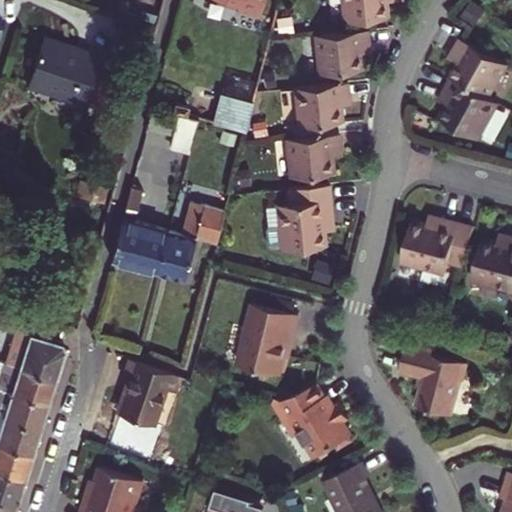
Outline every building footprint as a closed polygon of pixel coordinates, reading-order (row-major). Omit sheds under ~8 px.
[(220,0),(225,3),(238,6),(238,9),(261,15),(264,0),(220,0)] [(341,0),(343,20),(387,15),(385,0),(341,0)] [(368,44),(366,28),(314,33),(318,72),(361,68),(360,51),(364,51),(364,44),(368,44)] [(104,56),(105,54),(89,48),(88,51),(45,37),(29,84),(73,98),(72,100),(88,105),(89,103),(104,56)] [(459,61),(451,76),(453,77),(489,96),(508,62),(461,37),(454,51),(458,53),(455,59),(459,61)] [(120,61),(104,56),(89,103),(104,108),(120,61)] [(230,72),(224,93),(254,101),(257,89),(259,80),(230,72)] [(453,77),(446,90),(449,92),(445,101),(449,103),(441,117),(479,138),(499,102),(489,96),(453,77)] [(348,96),(346,81),(294,86),(298,124),(341,120),(339,104),(344,103),(343,97),(348,96)] [(441,98),(445,101),(449,92),(446,90),(441,98)] [(221,92),(213,121),(246,130),(254,101),(224,93),(221,92)] [(176,102),(174,111),(178,112),(186,114),(188,105),(176,102)] [(174,111),(152,105),(146,125),(172,132),(173,132),(178,112),(174,111)] [(186,114),(178,112),(173,132),(172,132),(169,143),(191,148),(199,118),(186,114)] [(339,147),(337,132),(285,137),(289,176),(332,171),(330,155),(335,154),(334,148),(339,147)] [(103,201),(107,186),(87,181),(83,196),(103,201)] [(329,214),(326,183),(286,187),(288,201),(275,203),(280,248),(323,244),(322,229),(321,215),(329,214)] [(170,228),(134,219),(142,187),(131,184),(112,259),(159,271),(170,228)] [(209,188),(194,185),(190,199),(205,203),(209,188)] [(217,241),(225,209),(205,203),(190,199),(182,231),(170,228),(159,271),(185,278),(196,236),(217,241)] [(321,215),(322,229),(331,228),(329,214),(321,215)] [(442,226),(444,217),(430,214),(428,222),(442,226)] [(464,264),(475,225),(444,217),(442,226),(428,222),(414,219),(403,261),(447,272),(450,260),(464,264)] [(511,245),(511,244),(511,235),(501,232),(498,241),(511,245)] [(511,244),(511,245),(498,241),(484,237),(473,279),(511,289),(511,244)] [(263,304),(294,311),(297,302),(265,294),(263,304)] [(292,344),(299,313),(294,311),(263,304),(254,301),(239,363),(280,373),(288,343),(292,344)] [(0,307),(0,323),(9,327),(14,312),(0,307)] [(63,342),(41,335),(45,322),(21,314),(6,362),(57,378),(66,349),(63,342)] [(425,376),(417,405),(451,414),(460,380),(462,380),(467,362),(435,354),(435,351),(408,343),(401,370),(425,376)] [(183,375),(131,357),(125,374),(130,375),(117,411),(153,424),(166,388),(178,392),(183,375)] [(6,362),(0,360),(0,387),(1,387),(49,403),(57,378),(6,362)] [(326,395),(318,382),(284,400),(275,397),(274,402),(294,435),(300,432),(315,456),(336,443),(339,448),(352,439),(350,435),(352,434),(344,420),(349,417),(340,403),(335,407),(328,394),(326,395)] [(49,403),(1,387),(0,387),(0,414),(41,428),(49,403)] [(41,428),(0,414),(0,442),(33,453),(41,428)] [(33,453),(0,442),(0,470),(25,479),(33,453)] [(340,511),(382,511),(365,478),(370,475),(363,461),(325,479),(340,511)] [(81,511),(134,511),(145,479),(102,465),(97,480),(90,501),(85,500),(81,511)] [(25,479),(0,470),(0,497),(17,503),(25,479)] [(503,511),(511,511),(511,470),(510,470),(501,496),(507,498),(503,511)] [(90,501),(97,480),(92,478),(85,500),(90,501)] [(224,507),(241,511),(256,511),(260,502),(229,492),(224,507)] [(14,511),(17,503),(0,497),(0,511),(14,511)] [(241,511),(224,507),(214,503),(210,511),(241,511)]
